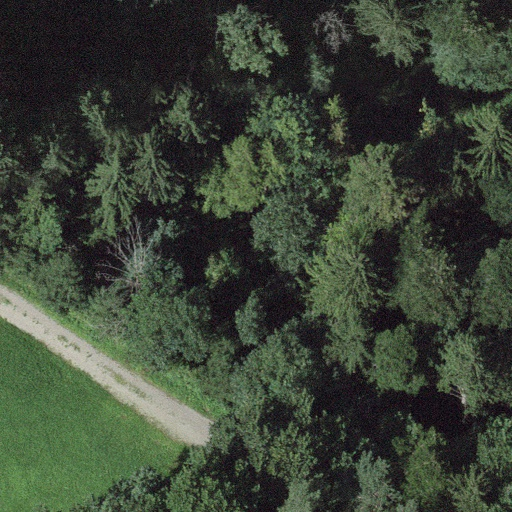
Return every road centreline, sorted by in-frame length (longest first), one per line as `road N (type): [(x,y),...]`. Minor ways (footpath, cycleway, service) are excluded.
road 1 (track): [(334,493),(0,281)]
road 2 (track): [(432,511),(334,493),(266,511)]
